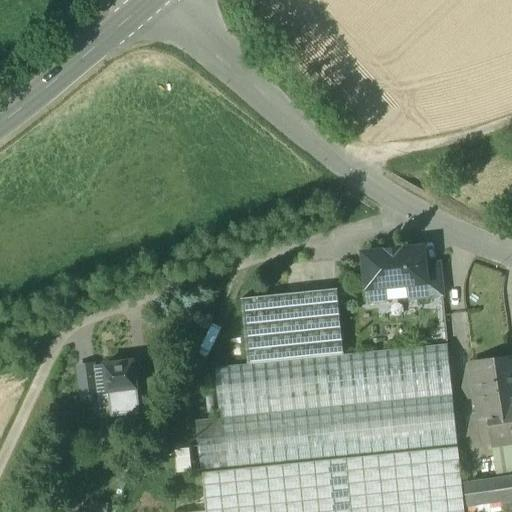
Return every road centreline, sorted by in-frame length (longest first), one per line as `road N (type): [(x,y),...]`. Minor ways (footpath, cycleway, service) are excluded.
road 1 (unclassified): [(164,0),(399,210),(511,260)]
road 2 (tertiary): [(0,130),(151,0)]
road 3 (track): [(336,159),(417,149),(511,121)]
road 4 (track): [(62,342),(0,473)]
